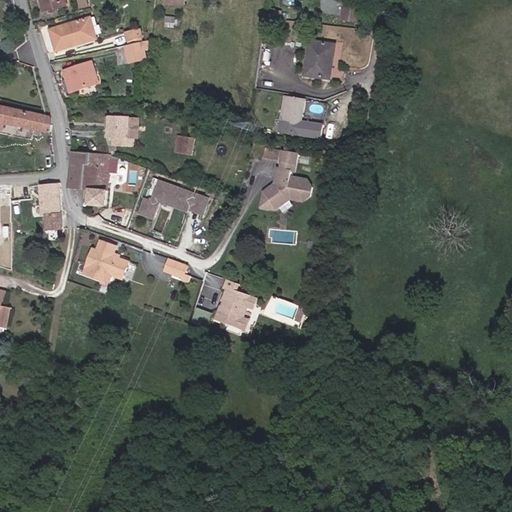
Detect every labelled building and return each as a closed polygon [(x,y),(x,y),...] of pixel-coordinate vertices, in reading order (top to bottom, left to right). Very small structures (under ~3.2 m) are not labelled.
[(68,6),(66,0),(46,0),(50,11),(68,6)] [(89,7),(87,0),(80,0),(79,0),(81,9),(89,7)] [(362,23),(365,3),(348,1),(345,20),(362,23)] [(75,43),(97,36),(92,18),(51,30),(58,51),(76,46),(75,43)] [(141,29),(126,32),(128,42),(143,39),(141,29)] [(76,46),(98,40),(97,36),(75,43),(76,46)] [(329,69),(333,45),(311,41),(307,76),(333,79),(334,69),(329,69)] [(148,60),(148,42),(143,43),(145,52),(129,56),(131,64),(148,60)] [(145,52),(143,43),(127,47),(129,56),(145,52)] [(334,69),(338,45),(333,45),(329,69),(334,69)] [(100,83),(94,62),(65,72),(68,80),(72,93),(100,83)] [(347,81),(348,72),(334,69),(333,79),(347,81)] [(305,122),(308,101),(287,97),(282,132),(325,139),(327,126),(305,122)] [(0,128),(4,130),(6,123),(52,133),(53,125),(52,117),(0,106),(0,128)] [(131,139),(131,118),(111,117),(111,127),(111,138),(114,138),(113,146),(136,147),(136,139),(131,139)] [(140,139),(141,118),(131,118),(131,139),(136,139),(140,139)] [(183,154),(186,137),(179,136),(176,153),(183,154)] [(194,156),(197,139),(186,137),(183,154),(194,156)] [(279,161),(280,151),(267,149),(265,158),(279,161)] [(92,154),(75,152),(71,189),(83,190),(84,165),(91,165),(92,154)] [(314,197),(316,188),(311,180),(303,179),(302,180),(293,178),(294,172),(297,173),(300,154),(285,152),(283,161),(284,162),(282,169),(279,169),(276,184),(279,185),(278,190),(276,189),(271,188),(265,192),(264,199),(273,201),(271,209),(278,210),(293,200),(307,202),(314,197)] [(108,207),(111,173),(118,174),(119,156),(92,154),(91,165),(99,166),(97,191),(91,191),(90,205),(108,207)] [(91,165),(84,165),(83,190),(91,191),(97,191),(99,166),(91,165)] [(205,214),(211,199),(199,196),(198,200),(193,199),(195,194),(161,182),(153,204),(147,201),(143,213),(154,217),(160,201),(189,211),(191,205),(195,206),(194,211),(205,214)] [(62,197),(61,183),(49,184),(49,185),(49,196),(46,196),(47,198),(62,197)] [(271,209),(273,201),(264,199),(263,207),(271,209)] [(65,229),(63,209),(48,210),(49,230),(65,229)] [(125,278),(131,263),(120,259),(121,256),(117,255),(117,256),(115,255),(117,247),(102,242),(98,251),(94,250),(85,274),(105,281),(109,272),(112,274),(125,278)] [(179,276),(184,264),(171,259),(166,272),(179,276)] [(185,278),(189,266),(184,264),(179,276),(185,278)] [(108,285),(112,274),(109,272),(105,281),(104,283),(108,285)] [(256,309),(260,300),(238,292),(241,285),(229,280),(226,288),(229,289),(225,298),(228,303),(227,306),(222,309),(218,319),(231,324),(249,330),(251,325),(252,321),(246,319),(244,315),(246,309),(250,307),(256,309)] [(11,312),(2,310),(3,306),(1,305),(1,306),(0,305),(0,324),(8,326),(11,312)] [(306,324),(309,315),(305,314),(304,312),(300,322),(306,324)] [(249,330),(231,324),(229,329),(229,330),(228,331),(243,336),(244,332),(251,335),(251,333),(254,326),(251,325),(249,330)]
